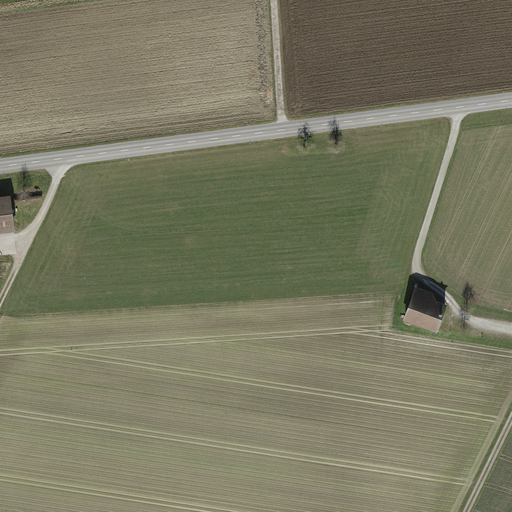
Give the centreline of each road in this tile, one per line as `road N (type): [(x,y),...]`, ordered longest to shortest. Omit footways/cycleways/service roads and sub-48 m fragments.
road 1 (tertiary): [(0,166),(511,100)]
road 2 (track): [(455,107),(417,272),(473,321),(511,326)]
road 3 (track): [(0,302),(48,203),(57,159)]
road 4 (track): [(283,129),(274,0)]
